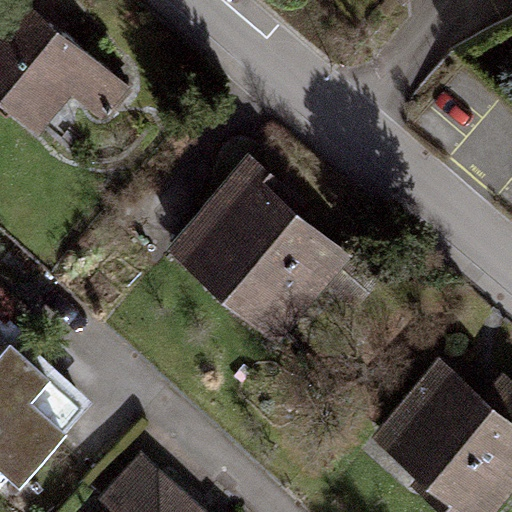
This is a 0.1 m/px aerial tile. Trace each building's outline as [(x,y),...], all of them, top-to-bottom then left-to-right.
[(23,0),(0,0),(0,98),(28,121),(57,86),(97,118),(126,82),(23,0)] [(346,251),(236,154),(161,238),(271,335),(346,251)] [(0,328),(0,441),(25,463),(83,399),(0,328)] [(511,378),(493,362),(474,385),(436,353),(370,430),(440,490),(429,503),(440,511),(487,511),(511,483),(511,378)] [(212,511),(131,442),(71,511),(212,511)]
